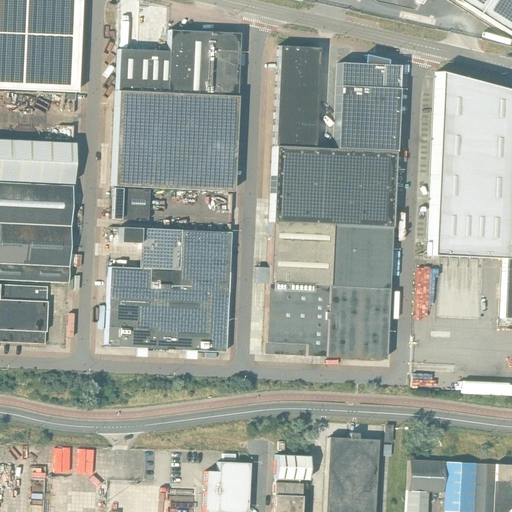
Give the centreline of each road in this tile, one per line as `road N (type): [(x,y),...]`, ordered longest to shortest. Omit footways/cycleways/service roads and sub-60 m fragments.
road 1 (tertiary): [(0,413),(105,426),(353,412),(511,428)]
road 2 (unclassified): [(243,373),(262,9)]
road 3 (unclassified): [(81,364),(97,0)]
road 4 (unclassified): [(395,378),(422,46)]
road 5 (tertiary): [(422,46),(262,9)]
road 6 (unclassified): [(243,373),(81,364)]
road 7 (unclassified): [(395,378),(243,373)]
